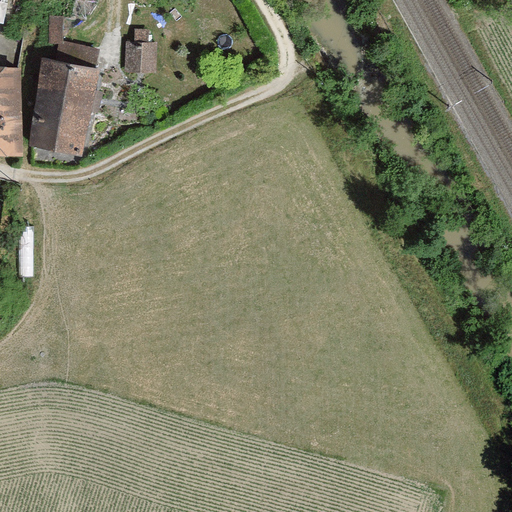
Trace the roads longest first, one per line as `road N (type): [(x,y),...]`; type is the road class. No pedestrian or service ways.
road 1 (track): [(511,485),(337,159),(292,56)]
road 2 (track): [(260,0),(292,56),(281,82),(79,176),(17,175)]
